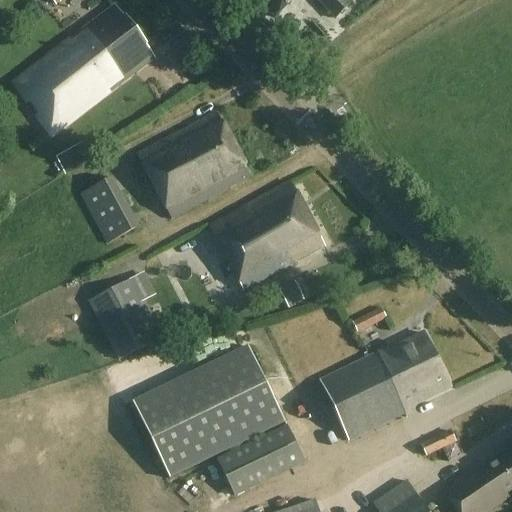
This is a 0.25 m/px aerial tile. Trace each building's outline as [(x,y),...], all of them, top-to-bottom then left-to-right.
[(258,0),(262,4),(259,7),(272,20),(292,0),(258,0)] [(344,0),(313,0),(334,21),(350,5),(344,0)] [(154,60),(114,8),(12,85),(51,137),(154,60)] [(135,157),(152,189),(232,147),(214,115),(135,157)] [(60,160),(70,178),(97,163),(87,145),(60,160)] [(249,179),(232,147),(152,189),(169,222),(249,179)] [(139,231),(112,181),(95,190),(91,182),(80,188),(85,196),(80,198),(107,248),(139,231)] [(208,229),(226,261),(307,217),(289,185),(208,229)] [(307,217),(226,261),(243,293),(324,249),(307,217)] [(202,245),(152,270),(177,320),(227,296),(202,245)] [(163,340),(133,281),(88,304),(118,363),(163,340)] [(306,303),(296,284),(279,292),(289,312),(306,303)] [(386,320),(381,309),(352,324),(357,334),(386,320)] [(316,385),(345,444),(404,415),(410,408),(450,388),(424,335),(389,353),(387,349),(316,385)] [(284,425),(248,348),(132,404),(169,481),(284,425)] [(216,462),(234,500),(305,465),(286,427),(216,462)] [(456,445),(450,433),(419,448),(426,460),(456,445)] [(511,491),(511,451),(476,477),(472,471),(442,492),(455,511),(454,511),(426,511),(406,483),(373,506),(376,511),(318,511),(316,503),(288,511),(491,511),(509,500),(506,496),(511,491)] [(312,497),(343,482),(339,472),(307,487),(312,497)]
